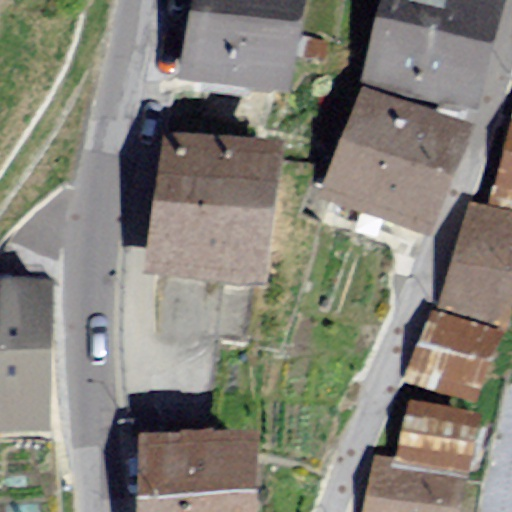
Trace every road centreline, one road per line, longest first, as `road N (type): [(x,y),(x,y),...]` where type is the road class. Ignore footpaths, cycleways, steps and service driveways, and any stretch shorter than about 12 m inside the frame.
road 1 (tertiary): [(103,511),(86,334),(99,215),(146,0)]
road 2 (residential): [(331,511),(489,126),(511,36)]
